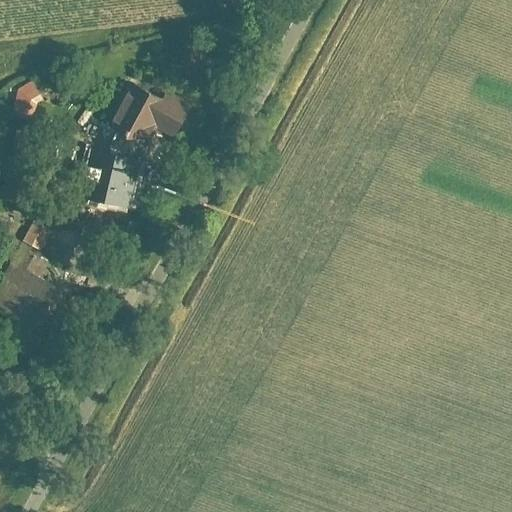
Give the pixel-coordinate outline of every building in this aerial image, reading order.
[(190,54),(178,76),(213,93),(224,71),(190,54)] [(182,142),(196,114),(137,85),(112,135),(149,152),(159,131),(182,142)] [(5,98),(0,116),(0,120),(26,127),(31,105),(5,98)] [(88,196),(78,228),(115,240),(125,208),(88,196)] [(49,266),(23,253),(0,297),(0,338),(48,364),(77,308),(38,287),(49,266)]
